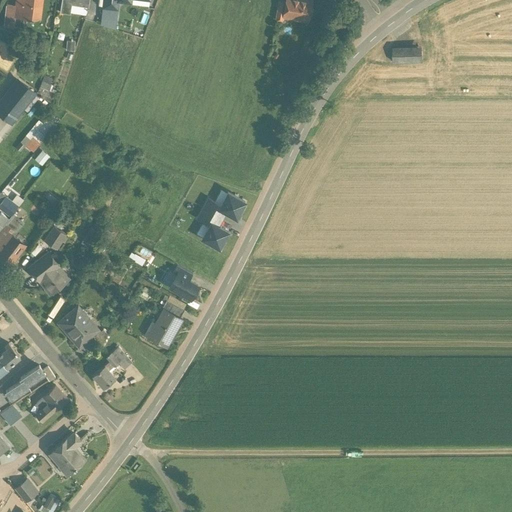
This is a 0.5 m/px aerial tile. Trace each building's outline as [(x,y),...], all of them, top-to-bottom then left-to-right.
[(40,0),(16,0),(16,3),(15,13),(39,16),(40,0)] [(60,0),(59,9),(69,10),(71,1),(71,0),(60,0)] [(285,0),(276,0),(274,14),(283,16),(284,13),(283,13),(285,0)] [(310,0),(285,0),(283,13),(284,13),(307,17),(310,0)] [(16,3),(5,1),(3,23),(14,24),(15,13),(16,3)] [(422,43),(392,44),(392,56),(422,56),(422,43)] [(40,82),(49,85),(52,76),(43,73),(40,82)] [(34,89),(19,77),(12,85),(27,97),(33,90),(34,89)] [(54,89),(39,83),(36,89),(51,95),(54,89)] [(27,97),(12,85),(0,101),(0,109),(11,118),(22,104),(27,97)] [(27,97),(22,104),(26,108),(38,93),(33,90),(27,97)] [(46,114),(42,120),(51,128),(56,122),(46,114)] [(26,143),(33,149),(51,128),(42,120),(39,118),(21,139),(26,143)] [(26,143),(21,139),(17,144),(22,148),(26,143)] [(41,160),(48,152),(41,148),(35,156),(41,160)] [(218,204),(225,208),(235,214),(244,198),(227,188),(219,201),(218,204)] [(18,203),(5,193),(0,199),(0,204),(10,212),(18,203)] [(218,204),(219,201),(207,194),(202,204),(221,214),(225,208),(218,204)] [(210,217),(217,221),(221,214),(202,204),(196,214),(208,220),(210,217)] [(210,217),(208,220),(201,233),(219,243),(228,227),(217,221),(210,217)] [(1,224),(0,225),(0,238),(3,241),(9,233),(10,234),(15,228),(4,220),(1,224)] [(66,230),(53,222),(43,236),(56,244),(61,237),(63,238),(66,233),(64,232),(66,230)] [(10,234),(9,233),(3,241),(0,244),(0,254),(9,261),(17,250),(15,248),(20,241),(10,234)] [(48,248),(29,263),(39,276),(41,274),(51,287),(68,273),(48,248)] [(192,269),(176,260),(172,268),(175,270),(176,269),(188,276),(192,269)] [(188,276),(176,269),(175,270),(169,282),(190,294),(197,281),(188,276)] [(184,305),(166,295),(161,305),(163,306),(163,305),(179,314),(184,305)] [(76,303),(59,317),(72,332),(71,333),(78,342),(92,330),(83,320),(87,317),(76,303)] [(163,306),(155,319),(158,320),(151,333),(166,342),(172,332),(171,332),(181,315),(179,314),(163,305),(163,306)] [(103,325),(93,333),(100,342),(107,330),(103,325)] [(10,341),(0,349),(0,356),(1,357),(6,364),(19,352),(10,341)] [(117,343),(110,348),(115,355),(122,349),(117,343)] [(115,355),(110,348),(105,353),(109,357),(113,362),(114,362),(118,359),(118,358),(115,355)] [(122,349),(115,355),(118,358),(118,359),(123,365),(130,359),(122,349)] [(104,361),(93,371),(103,383),(114,373),(108,366),(113,362),(109,357),(104,361)] [(42,366),(39,362),(20,374),(22,376),(25,382),(44,370),(42,366)] [(48,362),(42,366),(44,370),(49,377),(54,373),(48,362)] [(27,384),(22,376),(5,386),(11,395),(27,384)] [(55,381),(36,398),(42,404),(36,409),(42,416),(67,394),(55,381)] [(83,455),(72,443),(80,436),(73,429),(50,449),(61,461),(60,462),(64,459),(71,466),(73,464),(73,465),(76,462),(75,462),(83,455)] [(0,431),(0,451),(10,443),(0,431)] [(26,475),(14,485),(25,498),(37,489),(26,475)] [(49,511),(58,498),(49,493),(40,510),(43,511),(49,511)]
